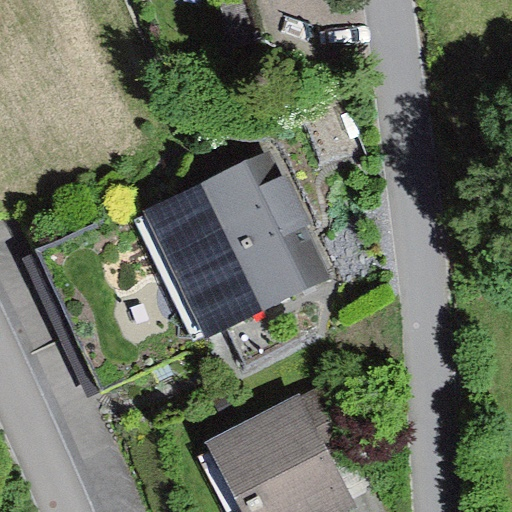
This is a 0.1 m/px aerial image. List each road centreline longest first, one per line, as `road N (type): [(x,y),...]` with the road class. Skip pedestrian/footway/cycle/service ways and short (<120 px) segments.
road 1 (residential): [(433,511),(412,168),(390,0)]
road 2 (residential): [(0,335),(73,511)]
